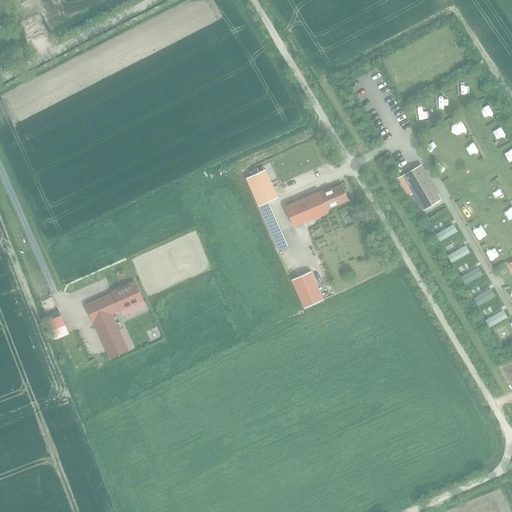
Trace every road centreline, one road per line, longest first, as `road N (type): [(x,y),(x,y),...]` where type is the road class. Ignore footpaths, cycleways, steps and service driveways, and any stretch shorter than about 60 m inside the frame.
road 1 (unclassified): [(509,434),(255,0)]
road 2 (unclassified): [(0,79),(160,0)]
